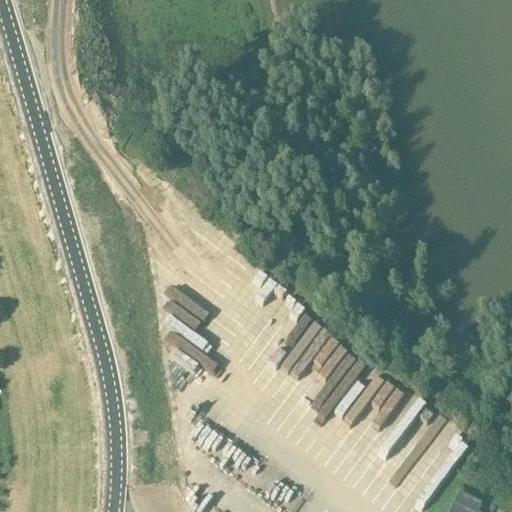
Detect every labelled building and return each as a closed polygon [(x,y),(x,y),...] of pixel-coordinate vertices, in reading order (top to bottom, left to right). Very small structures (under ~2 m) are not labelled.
[(132,168),(127,176),(147,189),(152,181),(132,168)] [(138,229),(157,240),(155,244),(177,257),(184,244),(142,221),(138,229)] [(306,399),(336,337),(321,330),(291,392),(306,399)] [(445,450),(463,447),(424,403),(403,421),(398,393),(389,394),(386,377),(360,360),(349,376),(340,366),(343,381),(332,383),(339,392),(334,401),(342,409),(328,430),(341,444),(356,441),(358,452),(376,448),(380,441),(391,439),(393,446),(401,433),(412,431),(411,424),(418,422),(379,483),(397,494),(410,473),(418,478),(439,459),(445,450)] [(478,511),(482,506),(461,495),(451,511),(478,511)]
